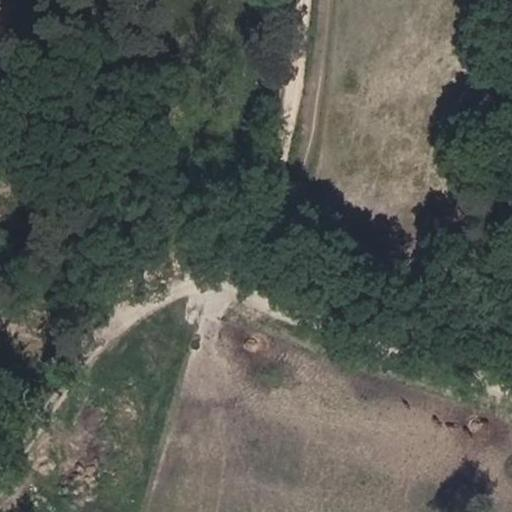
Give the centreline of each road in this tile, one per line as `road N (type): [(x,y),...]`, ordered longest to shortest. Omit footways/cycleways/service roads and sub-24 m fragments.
road 1 (track): [(305,0),(296,75),(203,266),(343,348),(511,415)]
road 2 (track): [(203,266),(63,450),(29,511)]
